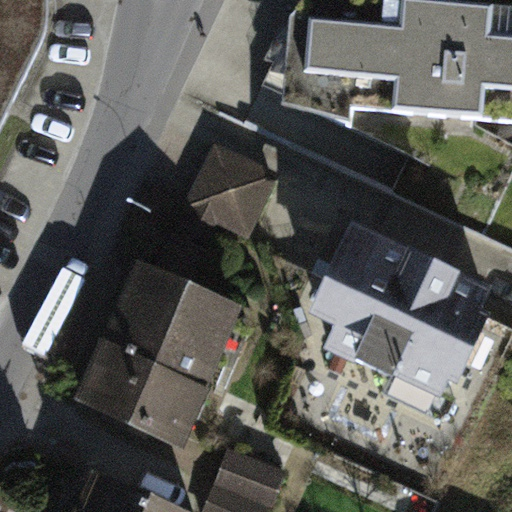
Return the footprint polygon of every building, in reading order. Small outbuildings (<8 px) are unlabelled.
[(0,0),(0,160),(44,86),(59,42),(59,0),(0,0)] [(511,26),(297,7),(288,108),(511,128),(511,26)] [(294,193),(223,152),(186,216),(257,257),(294,193)] [(495,295),(357,238),(305,364),(443,421),(495,295)] [(136,278),(81,404),(187,451),(243,325),(136,278)] [(229,451),(207,511),(274,511),(288,472),(229,451)] [(157,511),(97,485),(84,511),(157,511)]
